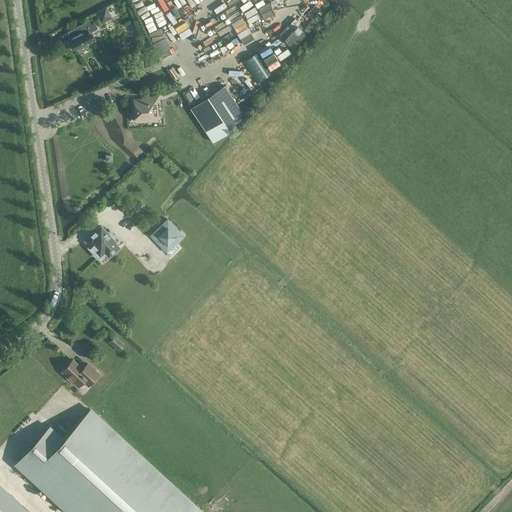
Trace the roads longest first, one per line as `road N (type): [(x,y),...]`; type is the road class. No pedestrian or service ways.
road 1 (tertiary): [(0,355),(50,313),(58,279),(17,0)]
road 2 (unknown): [(33,109),(179,39),(204,77)]
